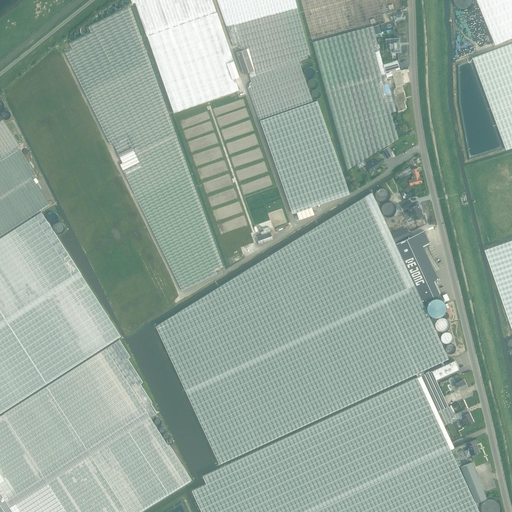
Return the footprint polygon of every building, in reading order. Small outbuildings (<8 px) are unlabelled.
[(130,0),(132,4),(135,3),(146,35),(216,11),(212,0),(130,0)] [(253,71),(249,73),(252,84),(249,85),(248,88),(259,119),(312,101),(298,61),(304,59),(308,58),(307,55),(310,54),(295,0),(216,0),(233,46),(240,44),(242,50),(246,49),(253,71)] [(452,0),(453,1),(454,4),(456,7),(459,9),(462,10),(465,10),(468,9),(471,7),(472,4),(473,1),(473,0),(452,0)] [(511,0),(476,0),(495,45),(511,38),(511,0)] [(107,12),(108,13),(109,14),(111,15),(113,14),(114,13),(115,11),(115,9),(114,8),(112,6),(111,6),(109,7),(107,8),(107,10),(107,12)] [(110,144),(113,143),(125,137),(135,157),(122,163),(119,164),(122,169),(153,231),(182,291),(217,273),(216,271),(223,267),(201,205),(178,142),(157,84),(138,31),(129,7),(88,27),(91,33),(64,46),(67,52),(65,52),(89,101),(110,144)] [(239,91),(234,79),(231,80),(226,63),(233,61),(230,51),(216,12),(184,24),(147,36),(174,113),(239,91)] [(403,19),(404,18),(404,16),(403,15),(402,12),(392,14),(393,15),(389,16),(390,21),(394,20),(394,22),(396,21),(396,22),(398,22),(398,21),(404,19),(403,19)] [(312,42),(347,170),(368,157),(398,139),(391,113),(395,111),(387,79),(393,77),(391,72),(399,70),(397,60),(383,64),(375,33),(373,27),(373,25),(312,42)] [(83,34),(85,34),(86,34),(88,32),(88,31),(88,29),(87,27),(85,26),(83,26),(81,27),(80,28),(80,30),(80,32),(81,34),(83,34)] [(390,43),(389,43),(389,48),(390,48),(391,52),(392,55),(395,55),(395,52),(400,51),(400,46),(400,43),(399,43),(399,38),(390,39),(390,43)] [(511,43),(473,58),(506,149),(511,147),(511,43)] [(244,74),(249,73),(253,71),(246,49),(242,50),(236,52),(244,74)] [(239,77),(233,61),(226,63),(231,80),(234,79),(239,77)] [(306,78),(309,78),(311,78),(313,77),(314,75),(315,73),(314,71),(313,69),(312,68),(309,67),(307,67),(305,69),(304,70),(304,72),(304,74),(305,76),(306,78)] [(391,72),(393,77),(395,86),(395,88),(394,89),(393,90),(394,94),(398,110),(401,109),(401,110),(402,109),(405,108),(403,100),(402,101),(401,98),(404,97),(401,85),(404,84),(400,70),(399,70),(391,72)] [(310,88),(312,89),(314,88),(316,87),(317,85),(317,83),(317,81),(315,79),(313,79),(310,79),(309,80),(308,82),(307,85),(308,87),(310,88)] [(320,95),(321,94),(320,93),(320,91),(319,90),(317,90),(316,89),(315,89),(313,90),(312,91),(311,92),(311,93),(311,95),(311,96),(312,97),(313,98),(315,99),(316,99),(317,98),(319,98),(320,97),(320,95)] [(296,212),(311,207),(334,198),(341,196),(349,193),(339,165),(329,137),(316,100),(259,120),(274,164),(278,176),(284,192),(291,214),(296,212)] [(5,119),(7,119),(9,118),(10,116),(10,114),(10,112),(8,110),(6,110),(4,110),(2,111),(1,113),(1,115),(2,117),(3,119),(5,119)] [(0,236),(49,204),(36,184),(39,182),(36,177),(18,150),(21,148),(2,119),(0,120),(0,236)] [(113,143),(122,163),(135,157),(125,137),(113,143)] [(388,146),(382,151),(387,159),(391,156),(389,153),(392,152),(388,146)] [(376,159),(368,164),(367,164),(365,165),(370,173),(371,172),(373,172),(373,171),(377,169),(380,167),(376,159)] [(401,172),(398,175),(400,179),(412,173),(413,179),(406,180),(407,186),(421,182),(420,177),(419,177),(418,172),(417,168),(411,169),(410,167),(409,168),(401,172)] [(388,197),(389,195),(388,194),(388,193),(387,192),(387,191),(386,190),(385,189),(383,189),(382,189),(381,189),(379,189),(378,189),(377,190),(376,191),(376,192),(375,193),(375,195),(375,196),(375,197),(376,199),(376,200),(377,201),(378,201),(379,202),(381,202),(382,202),(383,202),(385,202),(386,201),(387,200),(387,199),(388,198),(388,197)] [(372,192),(156,326),(219,464),(448,358),(422,301),(395,244),(391,234),(372,192)] [(401,204),(403,209),(408,207),(409,208),(409,209),(410,211),(408,212),(409,212),(404,214),(407,219),(411,217),(411,218),(413,217),(414,220),(416,218),(417,219),(418,220),(420,219),(420,217),(422,216),(417,205),(412,207),(411,206),(412,206),(409,200),(409,201),(401,204)] [(395,211),(395,209),(395,208),(394,207),(394,205),(393,204),(392,204),(390,203),(389,203),(388,202),(386,203),(385,203),(384,204),(383,205),(382,206),(382,207),(381,209),(381,210),(382,211),(382,213),(383,214),(384,215),(385,216),(386,216),(388,216),(389,216),(390,216),(392,215),(393,214),(394,213),(394,212),(395,211)] [(314,215),(311,207),(296,212),(299,220),(314,215)] [(47,217),(47,220),(49,221),(51,223),(53,223),(55,222),(57,221),(58,219),(59,217),(58,215),(57,213),(55,212),(53,211),(50,212),(48,213),(47,215),(47,217)] [(0,414),(18,403),(71,369),(120,338),(102,309),(94,298),(40,213),(1,238),(0,238),(0,414)] [(55,231),(57,233),(59,233),(61,233),(62,232),(64,231),(65,229),(65,227),(64,225),(63,223),(61,222),(59,222),(57,223),(55,224),(54,226),(54,229),(55,231)] [(273,239),(269,228),(269,229),(268,227),(263,229),(263,231),(260,232),(261,235),(256,237),(259,244),(273,239)] [(406,227),(391,234),(395,244),(411,236),(406,227)] [(411,236),(395,244),(422,301),(440,293),(434,281),(438,279),(423,246),(429,243),(423,231),(411,236)] [(511,238),(485,248),(489,259),(501,294),(511,324),(511,238)] [(433,316),(436,316),(439,316),(441,315),(444,313),(445,310),(445,307),(445,304),(444,302),(442,300),(439,298),(436,298),(433,298),(431,299),(429,301),(427,304),(427,307),(427,310),(428,312),(430,315),(433,316)] [(435,326),(436,328),(438,330),(440,332),(442,332),(445,332),(447,331),(449,329),(449,326),(450,324),(449,322),(447,320),(445,318),(443,318),(440,318),(438,319),(436,321),(435,323),(435,326)] [(453,339),(453,338),(453,337),(452,335),(452,334),(451,333),(450,333),(448,332),(447,332),(446,332),(445,332),(444,333),(443,334),(442,335),(441,336),(441,337),(441,339),(441,340),(442,341),(443,342),(444,343),(445,343),(446,344),(447,344),(448,344),(450,343),(451,342),(452,341),(452,340),(453,339)] [(119,340),(0,416),(0,492),(12,511),(138,511),(190,480),(150,417),(156,413),(151,404),(152,403),(140,384),(143,382),(128,358),(130,357),(119,340)] [(445,348),(446,350),(447,352),(449,353),(451,354),(453,353),(454,352),(455,350),(455,347),(454,345),(452,344),(450,344),(448,345),(446,346),(445,348)] [(431,370),(416,377),(450,449),(453,447),(437,411),(448,406),(436,380),(459,369),(454,359),(431,370)] [(477,511),(474,503),(450,449),(416,377),(385,391),(368,399),(352,406),(228,463),(202,476),(206,484),(191,490),(201,511),(477,511)] [(454,392),(458,390),(460,389),(460,390),(462,389),(462,388),(466,386),(463,380),(457,383),(456,382),(455,382),(454,379),(450,380),(452,384),(451,384),(454,392)] [(450,406),(438,411),(444,425),(456,420),(450,406)] [(469,416),(470,416),(468,413),(467,413),(465,409),(455,414),(457,419),(459,418),(461,420),(459,421),(461,427),(473,422),(471,418),(470,418),(469,416)] [(477,453),(479,452),(474,440),(466,443),(471,455),(476,453),(476,454),(477,453)] [(469,485),(476,503),(486,498),(472,462),(460,467),(468,485),(469,485)] [(12,511),(0,492),(0,511),(12,511)] [(498,511),(499,510),(499,508),(498,507),(497,505),(496,504),(495,503),(493,502),(492,501),(490,501),(488,501),(487,502),(485,502),(484,503),(482,505),(482,507),(481,508),(481,510),(481,511),(498,511)]
